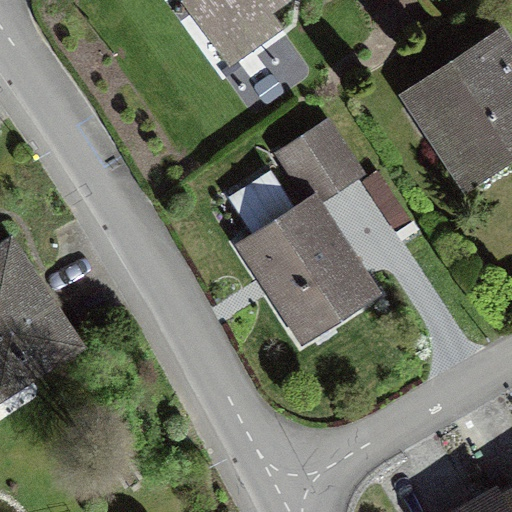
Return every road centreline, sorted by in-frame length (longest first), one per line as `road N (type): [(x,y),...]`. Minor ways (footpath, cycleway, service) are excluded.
road 1 (residential): [(0,47),(277,502)]
road 2 (residential): [(511,364),(277,502)]
